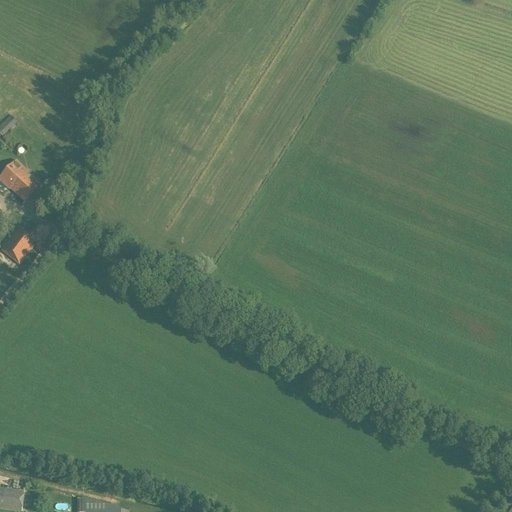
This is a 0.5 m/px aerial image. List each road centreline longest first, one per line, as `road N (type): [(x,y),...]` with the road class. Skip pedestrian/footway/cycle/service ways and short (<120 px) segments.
road 1 (unclassified): [(511,462),(437,433),(0,198)]
road 2 (track): [(0,303),(78,194),(114,92),(195,0)]
